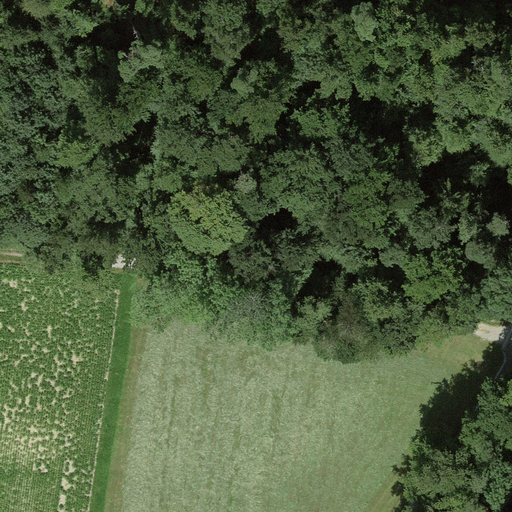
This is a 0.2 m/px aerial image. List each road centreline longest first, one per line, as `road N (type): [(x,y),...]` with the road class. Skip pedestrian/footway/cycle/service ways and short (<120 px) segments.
road 1 (track): [(0,252),(107,260),(511,336)]
road 2 (unclassified): [(424,511),(511,381)]
